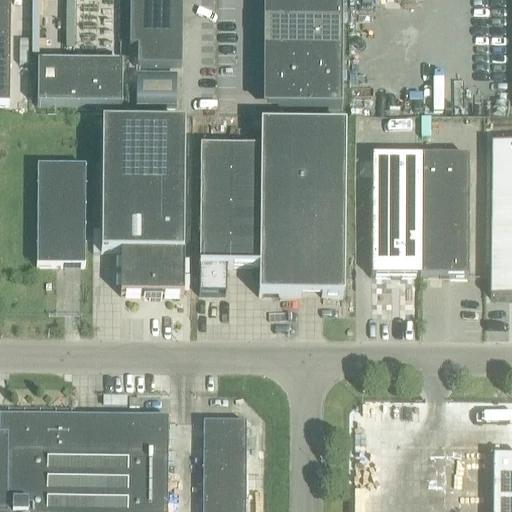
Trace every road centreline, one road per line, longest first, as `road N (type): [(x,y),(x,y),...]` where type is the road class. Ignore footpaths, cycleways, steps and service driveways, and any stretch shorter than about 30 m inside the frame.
road 1 (unclassified): [(305,360),(0,359)]
road 2 (unclassified): [(511,360),(305,360)]
road 3 (unclassified): [(303,511),(305,360)]
